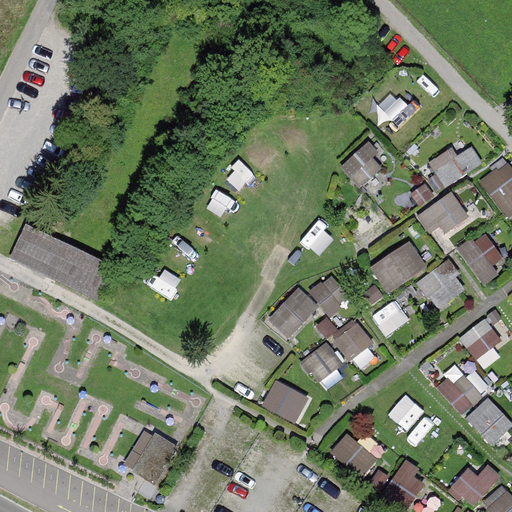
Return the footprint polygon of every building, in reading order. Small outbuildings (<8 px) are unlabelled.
[(388,122),(409,144),(440,116),(419,94),(388,122)] [(349,112),(327,134),(344,152),(367,131),(349,112)] [(342,163),(360,188),(388,168),(370,143),(342,163)] [(448,188),(485,164),(475,147),(457,158),(451,149),(432,162),(448,188)] [(511,165),(507,159),(481,181),(511,217),(511,165)] [(110,266),(33,226),(15,260),(92,300),(110,266)] [(464,252),(482,285),(500,275),(494,263),(504,258),(493,237),(464,252)] [(411,240),(372,268),(390,293),(429,266),(411,240)] [(450,264),(420,288),(439,312),(469,288),(450,264)] [(311,291),(330,317),(352,301),(333,275),(311,291)] [(301,286),(268,319),(289,340),(322,307),(301,286)] [(389,336),(412,321),(398,300),(374,315),(389,336)] [(354,318),(332,336),(360,371),(382,353),(354,318)] [(463,335),(483,368),(507,353),(488,320),(463,335)] [(304,355),(317,381),(347,366),(333,340),(304,355)] [(443,394),(464,416),(492,390),(472,368),(443,394)] [(271,408),(295,420),(306,397),(282,385),(271,408)] [(511,419),(490,397),(468,418),(500,451),(511,439),(511,419)] [(367,477),(382,458),(349,432),(334,452),(367,477)] [(177,447),(154,435),(129,479),(152,492),(177,447)] [(404,497),(421,468),(405,459),(388,488),(404,497)] [(490,465),(480,478),(468,468),(451,489),(476,509),(503,475),(490,465)] [(511,511),(511,493),(502,485),(484,507),(490,511),(511,511)]
